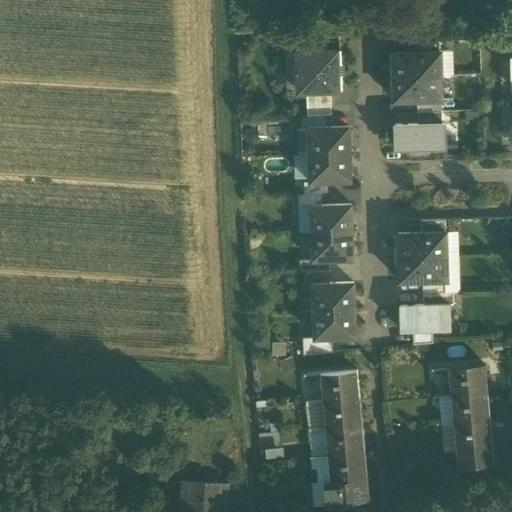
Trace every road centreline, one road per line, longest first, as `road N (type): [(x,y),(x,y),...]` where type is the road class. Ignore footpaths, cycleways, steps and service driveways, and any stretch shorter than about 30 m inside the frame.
road 1 (track): [(264,511),(240,0)]
road 2 (residential): [(368,180),(372,337)]
road 3 (residential): [(511,174),(368,180)]
